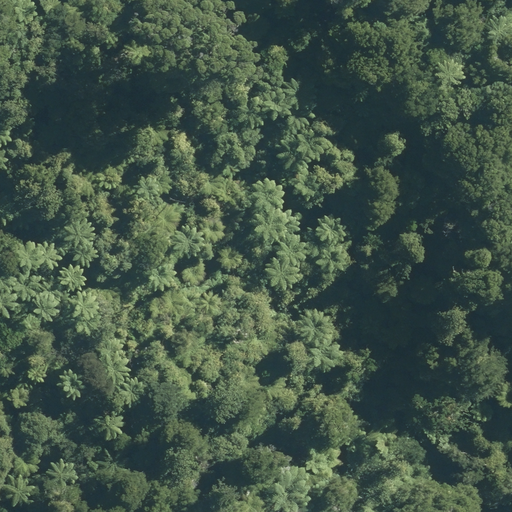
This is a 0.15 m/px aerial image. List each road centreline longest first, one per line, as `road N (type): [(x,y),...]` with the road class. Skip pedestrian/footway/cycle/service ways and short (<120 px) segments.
road 1 (track): [(92,511),(31,384),(0,233)]
road 2 (track): [(0,146),(96,0)]
